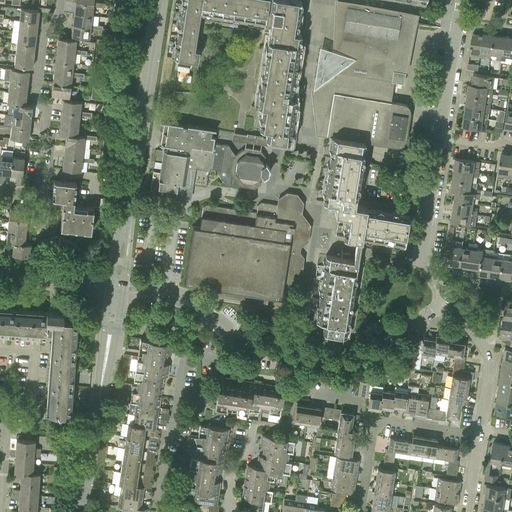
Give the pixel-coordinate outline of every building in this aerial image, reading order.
[(199,49),(194,48),(199,14),(201,0),(183,0),(174,58),(197,61),(199,49)] [(264,23),(266,8),(267,0),(201,0),(199,14),(264,23)] [(279,29),(295,32),(300,0),(267,0),(266,8),(282,10),(279,29)] [(92,15),(93,6),(75,2),(74,13),(92,15)] [(390,101),(391,98),(393,80),(390,80),(392,70),(405,72),(413,16),(414,14),(354,4),(345,3),(343,5),(340,6),(338,45),(362,54),(371,55),(368,76),(348,72),(347,73),(313,97),(317,133),(326,135),(333,135),(365,141),(395,146),(396,146),(400,146),(402,145),(403,144),(405,141),(410,112),(410,109),(409,108),(407,105),(404,103),(402,103),(401,103),(390,101)] [(19,20),(37,22),(39,10),(38,10),(21,8),(19,20)] [(270,24),(268,34),(257,103),(262,104),(259,125),(267,126),(265,137),(289,141),(295,97),(290,96),(299,42),(294,41),(295,32),(279,29),(282,10),(266,8),(264,23),(270,24)] [(91,28),(96,29),(97,25),(91,25),(92,15),(74,13),(73,25),(91,27),(91,28)] [(18,31),(36,34),(37,22),(19,20),(18,31)] [(90,38),(91,28),(91,27),(73,25),(71,36),(90,38)] [(17,42),(35,45),(36,34),(18,31),(17,42)] [(485,53),(491,54),(494,35),(483,33),(483,35),(480,57),(485,57),(485,53)] [(469,55),(480,57),(483,35),(473,34),(469,55)] [(496,60),(501,60),(505,36),(494,35),(491,54),(497,55),(496,60)] [(506,56),(511,57),(511,37),(505,36),(501,60),(505,61),(506,56)] [(57,49),(75,51),(75,53),(80,54),(81,50),(75,49),(76,40),(58,38),(57,49)] [(15,55),(33,57),(35,45),(17,42),(15,55)] [(336,51),(318,46),(312,90),(314,88),(313,97),(348,72),(368,76),(371,55),(362,54),(338,45),(336,51)] [(74,63),(75,53),(75,51),(57,49),(55,61),(74,63)] [(14,65),(32,68),(33,57),(15,55),(14,65)] [(72,76),(78,77),(78,73),(73,72),(74,63),(55,61),(54,72),(72,74),(72,76)] [(0,76),(9,77),(10,67),(1,67),(0,76)] [(9,80),(28,82),(29,70),(10,68),(9,80)] [(71,86),(72,76),(72,74),(54,72),(53,83),(70,86),(71,86)] [(471,84),(493,87),(494,77),(473,73),(471,84)] [(8,92),(26,94),(28,82),(9,80),(8,92)] [(51,95),(69,97),(70,86),(53,83),(51,95)] [(467,94),(491,98),(493,87),(471,84),(469,83),(467,94)] [(25,106),(26,104),(25,104),(26,94),(8,92),(6,103),(14,104),(25,106)] [(466,105),(489,108),(491,98),(467,94),(466,105)] [(62,111),(80,113),(80,111),(81,101),(63,99),(62,111)] [(12,115),(31,117),(32,105),(26,104),(25,106),(14,104),(12,115)] [(464,116),(483,119),(484,112),(489,113),(489,108),(466,105),(464,116)] [(60,123),(79,125),(80,115),(80,113),(62,111),(60,123)] [(215,131),(217,119),(166,111),(161,144),(168,145),(167,151),(163,150),(160,172),(153,171),(150,189),(176,193),(176,189),(190,191),(194,167),(209,169),(209,167),(213,142),(214,136),(211,135),(211,130),(215,131)] [(11,127),(30,129),(31,117),(12,115),(11,127)] [(486,130),(487,125),(482,124),(483,119),(464,116),(462,126),(486,130)] [(66,134),(77,135),(79,125),(60,123),(59,134),(66,135),(66,134)] [(27,140),(28,140),(30,129),(11,127),(10,138),(22,139),(27,140)] [(65,146),(83,148),(84,138),(90,139),(90,135),(84,135),(84,136),(77,135),(66,134),(66,135),(65,146)] [(330,201),(354,205),(365,141),(333,135),(322,200),(330,201)] [(423,137),(412,135),(410,143),(422,145),(423,137)] [(262,176),(263,177),(268,174),(269,167),(265,162),(264,164),(261,159),(265,156),(260,150),(245,147),(235,154),(228,145),(213,142),(209,167),(217,168),(216,170),(226,183),(235,185),(237,183),(238,185),(254,188),(261,183),(258,179),(262,176)] [(81,161),(87,162),(88,158),(82,157),(83,148),(65,146),(63,157),(81,160),(81,161)] [(504,178),(509,178),(511,156),(511,154),(501,152),(498,172),(499,172),(499,177),(504,178)] [(0,173),(11,174),(13,156),(0,155),(0,159),(0,173)] [(13,156),(11,174),(22,175),(24,158),(24,157),(13,156)] [(80,171),(81,161),(81,160),(63,157),(62,169),(80,171)] [(479,168),(478,168),(479,161),(456,158),(454,168),(479,172),(479,168)] [(453,179),(478,182),(477,182),(479,172),(454,168),(453,179)] [(463,191),(475,193),(476,189),(477,189),(478,182),(453,179),(451,190),(456,191),(463,192),(463,191)] [(90,232),(93,207),(86,206),(86,209),(73,208),(76,182),(54,180),(52,198),(64,199),(60,229),(90,232)] [(454,201),(473,204),(474,198),(479,198),(480,193),(475,193),(463,191),(463,192),(456,191),(454,201)] [(296,284),(300,281),(303,258),(299,252),(300,247),(307,242),(309,232),(297,216),(301,213),(302,203),(296,195),(286,193),(278,199),(277,205),(260,202),(257,205),(256,213),(205,205),(202,207),(199,228),(193,226),(185,283),(215,288),(214,295),(267,304),(268,296),(281,298),(283,281),(296,284)] [(404,247),(409,215),(366,208),(366,207),(354,205),(330,201),(331,213),(346,215),(342,243),(355,246),(356,239),(360,240),(404,247)] [(453,211),(477,215),(477,210),(472,210),(473,204),(454,201),(453,211)] [(23,220),(27,220),(28,209),(10,207),(9,219),(23,220)] [(451,222),(470,225),(471,218),(476,219),(477,215),(453,211),(451,222)] [(7,231),(26,233),(27,220),(23,220),(9,219),(9,220),(8,220),(7,231)] [(13,243),(24,243),(26,233),(7,231),(6,242),(13,243)] [(322,332),(333,334),(344,336),(360,240),(356,239),(355,246),(353,259),(345,258),(325,254),(315,320),(323,321),(322,332)] [(448,264),(459,266),(462,247),(463,239),(457,239),(457,241),(452,240),(452,241),(451,246),(449,259),(448,264)] [(24,243),(13,243),(12,254),(30,256),(32,244),(24,243)] [(459,266),(470,268),(474,243),(469,243),(468,248),(462,247),(459,266)] [(470,268),(480,269),(482,255),(483,250),(477,249),(478,244),(474,243),(470,268)] [(479,274),(491,276),(494,252),(489,251),(489,256),(482,255),(480,269),(479,274)] [(491,276),(501,278),(505,253),(494,252),(491,276)] [(511,279),(511,277),(511,275),(511,254),(510,255),(510,254),(505,253),(501,278),(511,279)] [(503,318),(511,319),(511,301),(506,300),(503,318)] [(70,418),(73,386),(76,338),(77,322),(62,320),(63,310),(46,309),(46,313),(0,309),(0,331),(46,335),(54,336),(49,416),(70,418)] [(506,343),(511,344),(511,319),(503,318),(500,336),(507,337),(506,343)] [(433,358),(434,352),(437,335),(436,335),(435,340),(423,338),(423,339),(416,338),(414,356),(420,357),(421,356),(433,358)] [(434,352),(444,354),(447,337),(437,335),(434,352)] [(444,354),(455,356),(455,355),(462,357),(464,344),(448,341),(449,337),(447,337),(444,354)] [(138,354),(166,359),(167,356),(163,355),(164,353),(171,355),(172,343),(140,338),(138,354)] [(135,371),(164,375),(167,376),(169,364),(162,363),(163,361),(166,362),(166,359),(138,354),(135,371)] [(502,368),(511,369),(511,358),(504,358),(502,368)] [(459,362),(457,370),(452,369),(451,375),(449,388),(466,390),(468,378),(461,377),(462,371),(463,363),(459,362)] [(500,379),(511,381),(511,369),(502,368),(500,379)] [(136,387),(161,391),(162,388),(158,387),(159,386),(162,386),(164,375),(135,371),(133,382),(137,383),(136,387)] [(220,377),(216,401),(215,409),(231,411),(236,383),(233,383),(232,386),(230,386),(231,379),(220,377)] [(499,390),(511,392),(511,381),(500,379),(499,390)] [(248,410),(249,410),(253,382),(241,380),(240,387),(238,387),(239,384),(236,383),(231,411),(248,414),(248,410)] [(260,408),(265,409),(268,384),(265,384),(265,387),(263,387),(263,384),(253,382),(249,410),(259,412),(260,408)] [(269,409),(269,414),(280,415),(285,387),(273,385),(272,388),(271,388),(271,385),(268,384),(265,409),(269,409)] [(379,410),(380,407),(383,390),(382,390),(382,392),(370,391),(369,391),(370,385),(361,384),(359,396),(363,397),(368,398),(367,408),(379,410)] [(136,404),(159,408),(160,396),(157,395),(158,393),(161,394),(161,391),(136,387),(136,392),(132,391),(130,403),(136,404)] [(447,400),(460,402),(464,402),(466,390),(449,388),(448,399),(447,400)] [(392,409),(392,407),(395,389),(394,389),(394,392),(383,390),(380,407),(392,409)] [(403,409),(406,391),(395,389),(392,407),(403,409)] [(497,401),(511,402),(511,392),(499,390),(497,401)] [(402,414),(413,416),(417,393),(407,391),(406,391),(403,409),(402,414)] [(432,408),(427,407),(429,395),(417,393),(413,416),(424,418),(430,418),(431,413),(432,408)] [(447,400),(446,411),(440,410),(439,415),(438,420),(444,421),(445,416),(457,418),(460,402),(447,400)] [(495,412),(511,414),(511,402),(497,401),(495,412)] [(134,414),(157,418),(159,408),(136,404),(134,414)] [(294,421),(306,423),(308,406),(296,404),(294,421)] [(308,406),(306,423),(318,425),(321,408),(308,406)] [(338,429),(350,430),(353,413),(340,411),(338,429)] [(150,428),(155,429),(157,418),(134,414),(132,424),(145,427),(150,428)] [(126,436),(143,438),(145,427),(132,424),(128,423),(126,436)] [(197,441),(226,445),(226,443),(223,442),(223,440),(226,441),(228,429),(200,425),(197,441)] [(336,440),(353,443),(354,431),(350,430),(338,429),(336,440)] [(263,452),(292,456),(294,440),(291,439),(262,434),(260,446),(267,447),(266,449),(263,449),(263,452)] [(124,447),(141,450),(143,438),(126,436),(124,447)] [(409,453),(422,455),(424,437),(412,436),(411,441),(409,453)] [(422,455),(434,457),(436,445),(436,439),(424,437),(422,455)] [(395,451),(409,453),(411,441),(389,438),(387,449),(395,450),(395,451)] [(40,448),(34,448),(35,441),(17,439),(16,450),(40,452),(40,448)] [(353,443),(336,440),(334,453),(351,455),(353,443)] [(195,456),(223,460),(225,450),(222,450),(222,448),(225,448),(226,445),(197,441),(195,456)] [(484,479),(498,481),(499,475),(490,474),(492,462),(501,463),(504,444),(493,442),(491,461),(488,460),(485,476),(484,479)] [(501,463),(511,465),(511,444),(504,444),(501,463)] [(434,457),(448,459),(448,458),(455,459),(457,448),(436,445),(434,457)] [(122,459),(139,462),(141,450),(124,447),(122,459)] [(15,461),(33,463),(34,456),(40,457),(40,452),(16,450),(15,461)] [(257,466),(275,471),(289,473),(292,456),(263,452),(262,454),(266,455),(265,457),(258,456),(257,466)] [(188,472),(217,477),(217,474),(214,473),(214,472),(221,473),(223,460),(195,456),(191,455),(188,472)] [(334,467),(357,471),(359,460),(336,456),(334,467)] [(120,471),(137,474),(139,462),(122,459),(120,471)] [(14,472),(39,473),(39,470),(33,469),(33,463),(15,461),(14,472)] [(244,481),(270,486),(271,481),(274,482),(275,471),(257,466),(247,465),(245,477),(248,477),(248,479),(245,479),(244,481)] [(333,478),(355,482),(357,471),(334,467),(333,478)] [(375,480),(393,482),(395,470),(377,468),(375,480)] [(119,484),(136,486),(137,474),(120,471),(118,484),(119,484)] [(21,483),(39,485),(40,473),(39,473),(14,472),(14,477),(21,477),(21,483)] [(195,491),(218,494),(220,482),(213,481),(213,479),(217,480),(217,477),(188,472),(186,489),(195,491)] [(435,488),(458,491),(460,480),(438,477),(437,477),(435,488)] [(331,490),(353,493),(355,482),(333,478),(331,490)] [(373,492),(391,495),(393,482),(375,480),(373,492)] [(263,500),(263,502),(271,503),(273,491),(269,490),(270,486),(244,481),(244,483),(247,484),(247,486),(244,485),(242,497),(251,499),(263,500)] [(13,493),(38,495),(39,485),(21,483),(20,489),(13,489),(13,493)] [(119,494),(142,498),(144,487),(136,486),(119,484),(121,485),(119,494)] [(485,495),(504,498),(506,487),(487,484),(485,495)] [(435,488),(434,499),(456,503),(458,491),(435,488)] [(195,491),(194,501),(216,504),(218,494),(195,491)] [(372,504),(389,506),(391,495),(373,492),(372,504)] [(19,505),(37,506),(38,495),(13,493),(12,498),(19,499),(19,505)] [(122,507),(145,510),(145,509),(140,508),(142,498),(119,494),(117,506),(122,507)] [(483,506),(502,509),(504,498),(485,495),(483,506)] [(293,511),(295,500),(284,498),(281,511),(293,511)] [(261,511),(263,502),(263,500),(251,499),(249,511),(261,511)] [(293,511),(304,511),(306,502),(295,500),(293,511)] [(315,511),(317,508),(317,504),(306,502),(304,511),(315,511)] [(431,511),(449,511),(450,506),(433,503),(431,511)]
